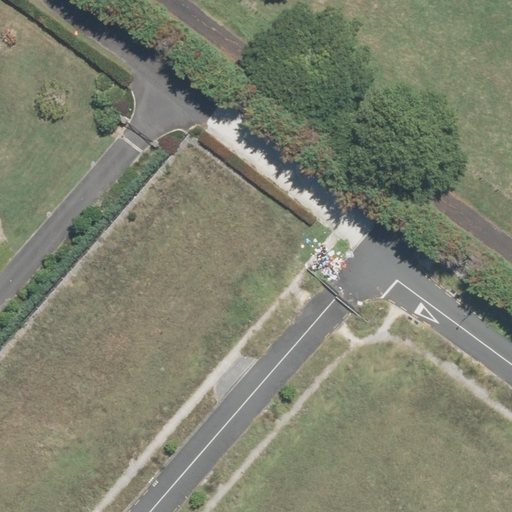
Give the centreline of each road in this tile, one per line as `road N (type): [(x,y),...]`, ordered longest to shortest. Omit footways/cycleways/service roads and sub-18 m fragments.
road 1 (residential): [(145,511),(362,254)]
road 2 (residential): [(511,364),(362,254)]
road 3 (unknown): [(389,219),(511,81)]
